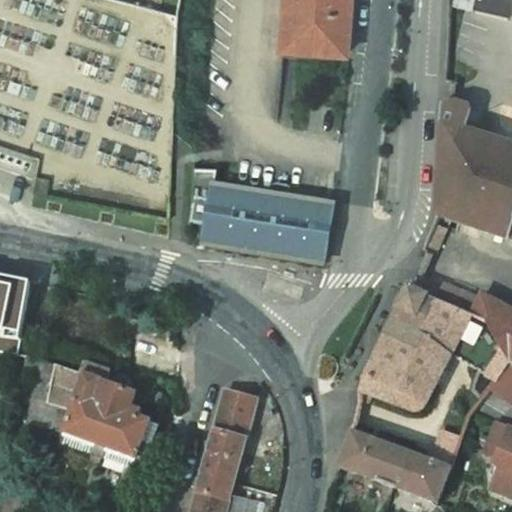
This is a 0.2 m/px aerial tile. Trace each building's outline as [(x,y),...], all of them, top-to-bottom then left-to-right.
[(315,59),(347,61),(351,19),(352,20),(353,6),(352,6),(352,0),(287,0),(283,56),(315,59)] [(511,0),(478,0),(476,12),(511,20),(511,13),(511,0)] [(511,145),(462,129),(467,126),(471,114),(469,108),(457,104),(445,109),(438,218),(509,241),(509,240),(511,241),(511,145)] [(324,263),(333,208),(287,201),(276,199),(269,198),(215,189),(217,174),(195,173),(194,206),(192,219),(209,221),(208,227),(205,243),(324,263)] [(278,184),(276,199),(287,201),(289,186),(283,185),(278,184)] [(209,221),(192,219),(191,224),(208,227),(209,221)] [(446,230),(435,225),(424,250),(435,254),(446,230)] [(410,286),(420,291),(426,277),(421,275),(414,276),(410,286)] [(481,299),(426,277),(420,291),(436,299),(467,312),(487,321),(481,299)] [(436,299),(420,291),(410,286),(385,336),(410,348),(436,299)] [(511,310),(483,295),(481,299),(487,321),(511,363),(511,364),(511,310)] [(424,405),(426,406),(449,357),(467,312),(436,299),(410,348),(385,336),(365,377),(362,384),(361,388),(361,393),(374,397),(380,384),(393,390),(424,405)] [(484,376),(492,389),(511,363),(487,321),(467,312),(449,357),(484,376)] [(131,476),(139,479),(159,427),(152,425),(153,422),(140,417),(148,398),(126,390),(130,380),(117,376),(114,386),(106,383),(109,373),(86,365),(82,375),(33,358),(26,356),(21,376),(37,381),(51,386),(48,403),(33,401),(28,428),(44,430),(45,427),(64,434),(137,460),(134,469),(131,476)] [(511,364),(511,363),(492,389),(511,403),(511,364)] [(117,376),(109,373),(106,383),(114,386),(117,376)] [(472,389),(472,394),(483,402),(492,389),(484,376),(481,381),(478,382),(476,382),(474,384),(473,385),(472,389)] [(51,386),(37,381),(33,401),(48,403),(51,386)] [(424,405),(393,390),(388,399),(412,411),(414,408),(421,412),(424,405)] [(157,392),(154,400),(160,402),(163,394),(157,392)] [(227,393),(193,511),(226,511),(257,401),(227,393)] [(483,402),(472,394),(446,424),(433,461),(453,469),(459,452),(472,417),(483,402)] [(511,431),(497,425),(484,456),(496,461),(503,463),(500,470),(491,492),(511,499),(511,431)] [(453,469),(433,461),(353,432),(339,468),(440,505),(453,469)] [(137,460),(64,434),(61,443),(93,454),(93,455),(103,459),(103,458),(134,469),(137,460)] [(503,463),(496,461),(494,467),(500,470),(503,463)] [(258,511),(260,500),(231,496),(228,511),(258,511)]
